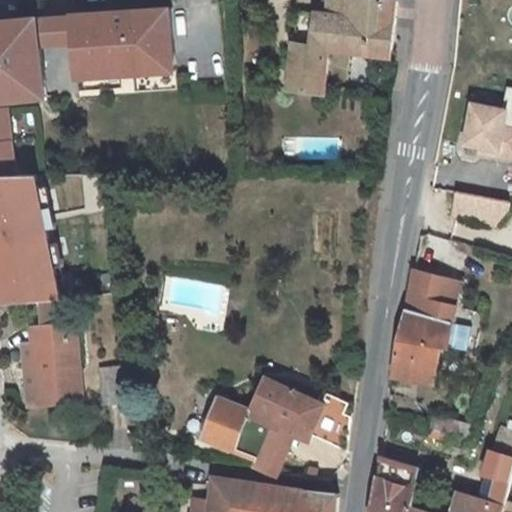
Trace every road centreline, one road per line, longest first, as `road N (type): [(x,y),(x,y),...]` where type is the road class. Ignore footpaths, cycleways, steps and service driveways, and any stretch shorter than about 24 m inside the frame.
road 1 (tertiary): [(363,488),(375,318),(408,156),(424,0)]
road 2 (residential): [(363,488),(0,446)]
